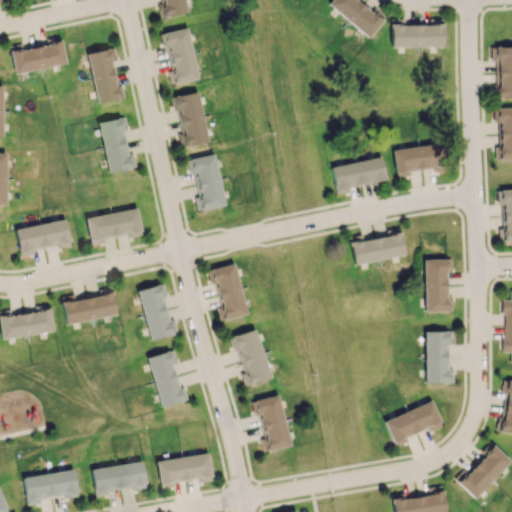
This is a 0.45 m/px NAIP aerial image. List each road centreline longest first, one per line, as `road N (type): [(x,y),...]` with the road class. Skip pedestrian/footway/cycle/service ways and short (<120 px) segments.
road 1 (residential): [(128,0),(243,511)]
road 2 (residential): [(180,251),(0,286),(108,9),(129,4)]
road 3 (residential): [(474,195),(180,251)]
road 4 (residential): [(361,477),(424,467),(449,455),(469,430),(478,360),(475,268)]
road 5 (residential): [(157,511),(361,477)]
road 6 (residential): [(474,195),(465,0)]
